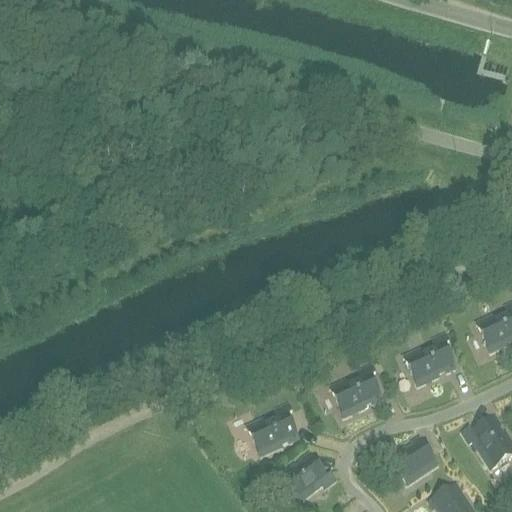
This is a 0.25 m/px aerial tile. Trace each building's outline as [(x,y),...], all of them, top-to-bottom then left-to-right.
[(505,312),(475,326),(490,358),(511,347),(511,304),(504,308),(505,312)] [(414,391),(437,380),(436,379),(442,376),(443,378),(454,373),(442,346),(448,343),(444,334),(428,341),(429,345),(399,359),(414,391)] [(355,376),(325,390),(340,422),(363,412),(362,410),(369,407),(369,409),(380,404),(368,378),(374,375),(370,365),(354,373),(355,376)] [(438,402),(443,414),(461,407),(457,395),(438,402)] [(248,431),(260,457),(281,448),(280,446),(287,443),(288,444),(296,440),(285,417),(291,414),(288,406),(275,412),(277,416),(268,420),(269,421),(248,431)] [(472,446),(489,473),(511,458),(511,445),(505,435),(503,436),(499,430),(501,429),(495,419),(470,435),(467,430),(460,434),(469,448),(472,446)] [(405,489),(437,469),(417,439),(409,445),(410,447),(404,452),(402,449),(386,460),(405,489)] [(276,482),(294,506),(312,492),(314,493),(321,488),(323,491),(335,482),(330,475),(324,480),(309,459),(301,464),(302,465),(296,470),(295,468),(276,482)] [(472,511),(456,487),(426,506),(430,511),(472,511)]
